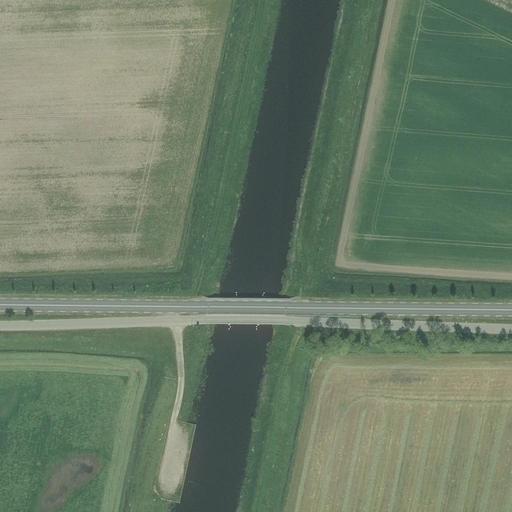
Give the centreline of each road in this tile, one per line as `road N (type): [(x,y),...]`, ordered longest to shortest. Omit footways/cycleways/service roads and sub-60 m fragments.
road 1 (track): [(264,0),(190,319)]
road 2 (secondary): [(511,310),(208,307)]
road 3 (unclassified): [(511,327),(285,320)]
road 4 (unclassified): [(208,318),(0,325)]
road 5 (secondary): [(0,305),(208,307)]
road 6 (track): [(179,351),(147,511)]
